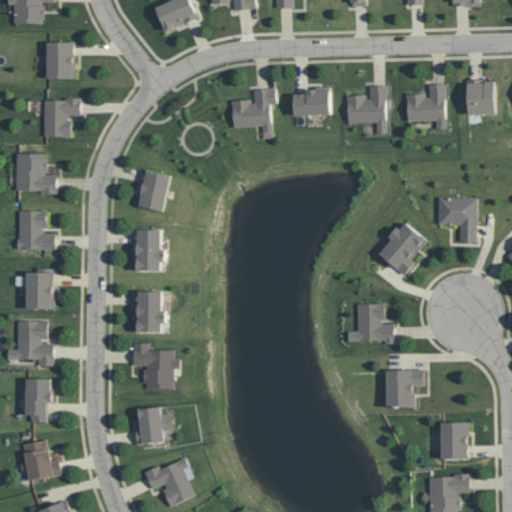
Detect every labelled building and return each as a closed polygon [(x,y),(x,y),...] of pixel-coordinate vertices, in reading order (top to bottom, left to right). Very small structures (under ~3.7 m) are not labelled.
[(43,0),(43,4),(46,4),(46,18),(43,18),(43,22),(15,21),(16,3),(10,3),(10,0),(43,0)] [(170,0),(192,0),(200,16),(186,22),(185,21),(167,29),(157,6),(170,0)] [(257,0),(258,6),(237,9),(235,0),(231,0),(213,2),(212,0),(257,0)] [(75,41),(74,63),(77,63),(77,77),(48,76),(49,40),(75,41)] [(496,80),(497,112),(470,113),(469,78),(483,78),(483,80),(496,80)] [(446,82),(448,127),(437,128),(437,119),(409,120),(409,99),(408,99),(407,93),(426,92),(426,96),(431,96),(431,83),(446,82)] [(388,84),(388,98),(387,98),(387,119),(388,119),(388,133),(379,133),(378,120),(349,121),(348,94),(366,94),(367,97),(371,97),(371,84),(388,84)] [(332,86),(332,113),(296,114),(296,93),(308,93),(308,88),(318,88),(318,86),(332,86)] [(277,87),(278,102),(271,102),(272,122),(274,122),(274,131),(263,131),(263,124),(236,126),(234,126),(233,99),(251,98),(251,102),(256,102),(255,88),(277,87)] [(73,136),(67,136),(67,134),(46,134),(46,99),(67,99),(67,97),(83,97),(82,114),(69,114),(69,119),(73,119),(73,136)] [(58,173),(58,191),(43,192),(43,189),(18,189),(19,152),(46,152),(46,156),(49,156),(49,170),(45,170),(45,173),(58,173)] [(172,175),(164,210),(138,203),(140,190),(142,190),(145,180),(143,180),(146,171),(147,171),(148,169),(172,175)] [(479,196),(478,240),(461,240),(461,223),(455,223),(455,224),(448,224),(448,223),(440,223),(441,196),(479,196)] [(57,232),(57,247),(19,247),(19,238),(20,237),(21,209),(48,209),(48,226),(44,226),(44,232),(57,232)] [(429,239),(413,258),(416,261),(406,273),(382,253),(394,238),(390,235),(399,225),(402,228),(407,221),(429,239)] [(163,228),(162,247),(166,247),(166,260),(162,260),(162,268),(139,269),(138,259),(136,259),(137,243),(137,227),(163,228)] [(55,270),(54,293),(56,293),(56,306),(28,306),(29,271),(39,271),(39,267),(54,267),(54,270),(55,270)] [(167,309),(167,321),(163,321),(163,330),(136,330),(136,304),(138,304),(138,289),(163,290),(163,309),(167,309)] [(396,323),(396,342),(387,342),(386,338),(350,340),(350,329),(360,329),(359,302),(386,302),(386,319),(383,319),(383,323),(396,323)] [(55,343),(55,364),(40,364),(40,357),(10,357),(9,348),(19,348),(20,319),(49,319),(49,337),(42,337),(42,342),(55,343)] [(181,357),(181,367),(175,367),(175,387),(148,387),(148,381),(145,381),(145,368),(148,368),(148,364),(135,364),(135,341),(151,341),(151,348),(175,348),(175,357),(181,357)] [(425,368),(425,384),(415,384),(414,391),(416,391),(416,405),(389,406),(389,369),(411,369),(411,367),(425,368)] [(53,377),(52,386),(55,386),(55,392),(53,392),(53,400),(49,401),(49,413),(48,413),(48,420),(33,420),(33,413),(28,413),(28,377),(53,377)] [(173,412),(175,428),(164,429),(165,440),(139,442),(137,427),(139,427),(137,416),(141,415),(140,407),(162,405),(163,412),(173,412)] [(471,421),(471,435),(468,435),(469,457),(443,457),(443,420),(471,421)] [(63,473),(31,479),(29,469),(24,470),(22,460),(28,460),(24,442),(48,438),(50,447),(48,447),(48,452),(52,452),(53,459),(61,458),(63,473)] [(196,493),(172,505),(164,488),(168,487),(166,482),(154,488),(146,470),(160,464),(162,467),(186,456),(190,464),(195,476),(189,478),(196,493)] [(471,472),(471,490),(458,490),(459,495),(461,495),(462,508),(458,508),(458,511),(431,511),(431,476),(456,475),(456,472),(471,472)] [(68,499),(72,511),(41,511),(40,509),(64,500),(63,500),(68,498),(68,499)]
